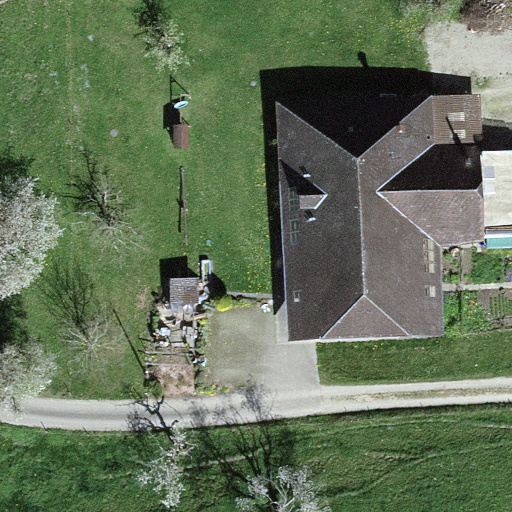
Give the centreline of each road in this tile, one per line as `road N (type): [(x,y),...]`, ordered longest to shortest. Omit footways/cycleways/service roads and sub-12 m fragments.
road 1 (unclassified): [(0,405),(142,416),(322,399)]
road 2 (track): [(322,399),(511,388)]
